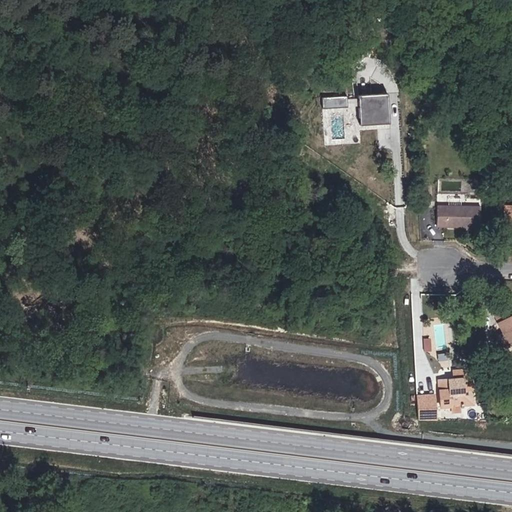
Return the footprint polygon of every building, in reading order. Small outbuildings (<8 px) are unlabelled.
[(388,93),(357,94),(359,124),(389,122),(388,93)] [(346,108),(346,97),(323,98),(323,108),(346,108)] [(501,112),(510,106),(504,98),(495,104),(501,112)] [(428,206),(427,190),(420,191),(420,206),(428,206)] [(480,228),(480,207),(437,205),(436,226),(480,228)] [(506,347),(511,344),(511,343),(511,306),(494,316),(505,334),(500,337),(506,347)] [(473,405),(470,371),(453,371),(454,379),(439,380),(440,407),(451,406),(450,403),(460,403),(460,405),(473,405)] [(415,393),(415,419),(435,420),(435,393),(415,393)]
